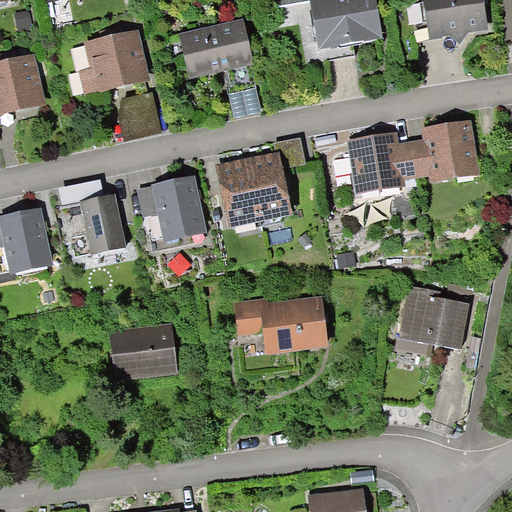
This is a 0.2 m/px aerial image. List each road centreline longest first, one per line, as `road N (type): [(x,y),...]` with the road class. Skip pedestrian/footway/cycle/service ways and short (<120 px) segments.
road 1 (residential): [(511,89),(0,188)]
road 2 (residential): [(446,495),(417,466),(358,454),(0,505)]
